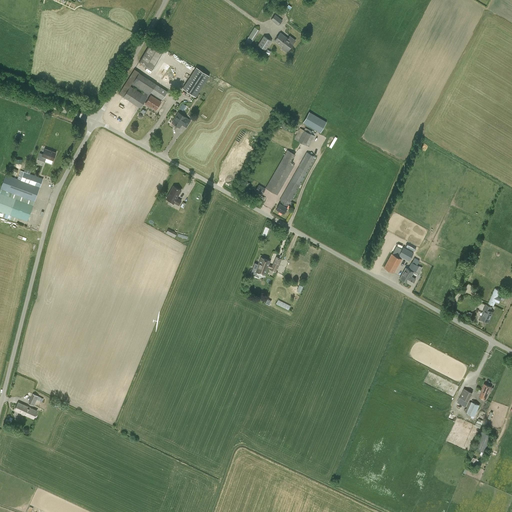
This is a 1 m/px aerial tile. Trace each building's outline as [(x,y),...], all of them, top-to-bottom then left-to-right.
[(278,26),(282,20),(275,14),(271,20),(278,26)] [(253,40),(259,30),(254,27),(248,37),(253,40)] [(287,52),(295,40),(290,36),(288,38),(280,33),(275,41),(284,48),(283,49),(287,52)] [(266,50),(272,41),(264,36),(258,45),(266,50)] [(151,42),(139,62),(152,70),(164,50),(151,42)] [(182,88),(195,96),(209,75),(196,67),(182,88)] [(147,97),(149,95),(150,92),(162,100),(168,92),(156,84),(156,83),(139,72),(132,84),(144,92),(142,94),(130,86),(123,97),(140,108),(147,97)] [(155,110),(161,102),(151,95),(145,104),(155,110)] [(172,122),(178,126),(180,124),(182,125),(186,127),(190,120),(178,112),(172,122)] [(326,122),(309,112),(303,123),(320,133),(326,122)] [(304,130),(300,128),(294,139),(309,146),(315,135),(311,133),(312,131),(305,128),(304,130)] [(51,164),(53,160),(55,153),(45,149),(43,154),(40,153),(38,159),(51,164)] [(287,150),(265,188),(277,195),(294,165),(290,163),(295,154),(287,150)] [(283,213),(287,208),(288,205),(316,158),(306,152),(279,200),(281,201),(280,204),(276,209),(283,213)] [(11,173),(18,176),(20,172),(18,171),(18,170),(13,168),(11,173)] [(40,187),(6,175),(0,190),(0,211),(27,221),(40,187)] [(242,189),(246,191),(251,184),(246,181),(242,189)] [(255,191),(262,195),(265,188),(259,185),(255,191)] [(166,199),(174,203),(178,206),(182,200),(177,197),(181,190),(173,186),(166,199)] [(166,233),(175,237),(177,233),(168,229),(166,233)] [(396,246),(392,254),(391,253),(384,267),(394,273),(402,257),(409,261),(414,253),(403,247),(402,249),(396,246)] [(254,263),(250,274),(256,275),(257,272),(265,275),(268,267),(269,264),(270,261),(260,257),(258,264),(254,263)] [(271,268),(271,270),(276,272),(281,259),(276,257),(272,265),(271,268)] [(411,276),(414,272),(417,265),(419,260),(414,257),(408,269),(405,267),(399,278),(407,283),(412,285),(415,279),(411,276)] [(495,288),(488,303),(494,306),(496,301),(499,303),(501,298),(498,296),(500,291),(495,288)] [(493,312),(491,311),(492,307),(486,304),(483,312),(480,319),(489,323),(493,312)] [(486,399),(492,387),(484,384),(479,396),(486,399)] [(472,393),(464,388),(457,402),(465,406),(472,393)] [(33,394),(28,403),(34,406),(37,399),(40,401),(41,398),(33,394)] [(469,414),(475,416),(479,406),(470,401),(465,412),(467,412),(466,414),(468,415),(469,414)] [(37,411),(31,408),(18,403),(14,410),(21,413),(21,414),(23,415),(25,414),(27,415),(34,418),(37,411)] [(481,446),(483,446),(488,434),(481,431),(473,450),(480,452),(482,448),(481,448),(481,446)]
